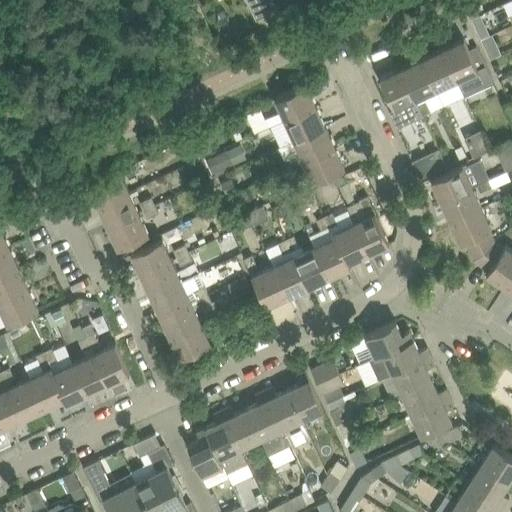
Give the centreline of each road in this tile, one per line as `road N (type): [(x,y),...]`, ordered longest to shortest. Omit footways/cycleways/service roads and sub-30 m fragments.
road 1 (residential): [(148,383),(370,279),(390,260)]
road 2 (residential): [(390,260),(400,226),(397,190),(322,38)]
road 3 (residential): [(148,383),(97,272),(67,245),(50,210)]
road 4 (residential): [(0,458),(144,385)]
road 5 (residential): [(511,343),(390,260)]
road 6 (residential): [(206,511),(144,385)]
